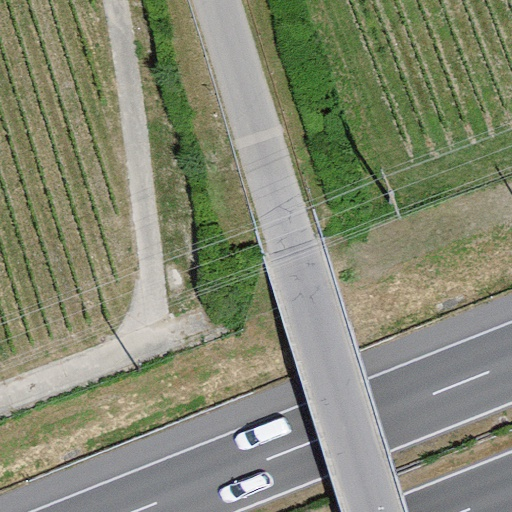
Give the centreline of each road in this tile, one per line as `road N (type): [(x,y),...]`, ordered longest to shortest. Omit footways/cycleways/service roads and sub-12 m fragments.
road 1 (unclassified): [(219,0),(372,511)]
road 2 (track): [(118,0),(144,184),(151,337),(0,394)]
road 3 (motorway): [(511,363),(137,511)]
